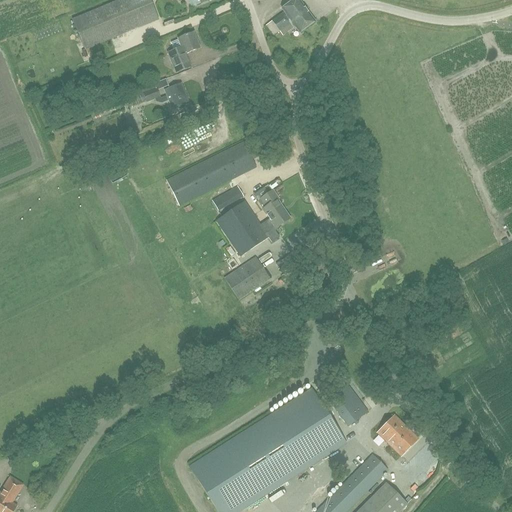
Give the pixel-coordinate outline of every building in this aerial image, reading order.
[(123,0),(72,21),(85,51),(146,25),(159,20),(150,0),(123,0)] [(272,22),(266,26),(273,36),(279,32),(290,24),(294,29),(295,30),(296,29),(300,34),(315,24),(304,10),(305,9),(298,0),(295,0),(293,2),(282,10),(284,13),(272,22)] [(180,38),(180,39),(179,40),(171,43),(175,51),(168,54),(174,68),(176,74),(190,69),(188,62),(185,56),(199,50),(193,34),(185,37),(184,36),(180,38)] [(147,103),(155,100),(160,98),(154,85),(135,93),(137,97),(128,100),(132,109),(147,103)] [(162,104),(169,102),(173,111),(177,110),(179,111),(185,109),(185,106),(189,105),(181,85),(165,91),(167,97),(161,99),(160,98),(155,100),(156,103),(162,104)] [(153,135),(171,128),(168,121),(150,127),(153,135)] [(251,140),(244,144),(166,182),(179,207),(256,169),(253,161),(260,158),(264,156),(255,138),(251,140)] [(212,201),(218,212),(243,197),(237,187),(212,201)] [(260,201),(266,209),(263,211),(270,220),(261,226),(245,203),(217,222),(241,258),(269,239),(266,235),(275,228),(276,230),(290,220),(278,201),(279,200),(274,192),(260,201)] [(296,255),(300,260),(306,257),(300,248),(295,252),(296,255)] [(240,301),(271,280),(256,259),(225,279),(240,301)] [(268,270),(279,265),(277,262),(266,266),(268,270)] [(349,428),(368,413),(348,389),(330,403),(349,428)] [(217,511),(238,511),(345,444),(311,391),(190,468),(217,511)] [(401,458),(418,441),(394,418),(378,434),(401,458)] [(373,457),(318,511),(347,511),(388,472),(373,457)] [(11,478),(7,486),(0,496),(0,511),(14,511),(17,507),(12,504),(23,486),(11,478)] [(401,511),(407,506),(386,485),(359,511),(401,511)]
